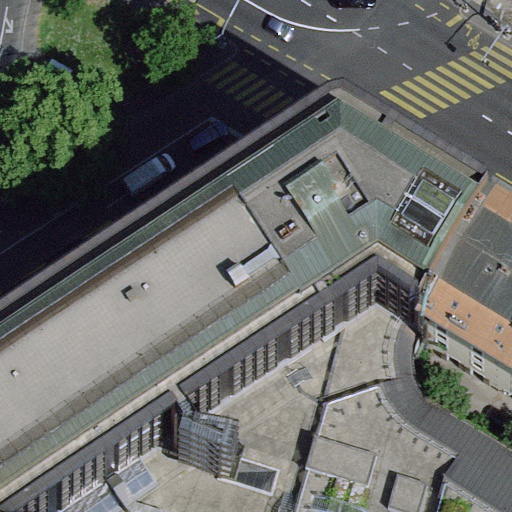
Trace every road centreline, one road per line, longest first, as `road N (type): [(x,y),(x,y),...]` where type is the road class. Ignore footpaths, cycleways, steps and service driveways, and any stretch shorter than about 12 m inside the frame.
road 1 (secondary): [(72,205),(351,27)]
road 2 (secondary): [(351,27),(511,124)]
